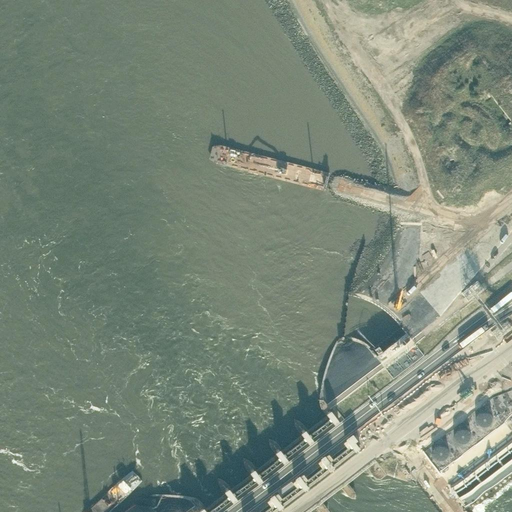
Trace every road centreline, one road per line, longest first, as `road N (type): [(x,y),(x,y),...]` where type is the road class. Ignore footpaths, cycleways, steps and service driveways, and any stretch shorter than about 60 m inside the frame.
road 1 (motorway): [(511,302),(237,511)]
road 2 (motorway): [(295,511),(511,338)]
